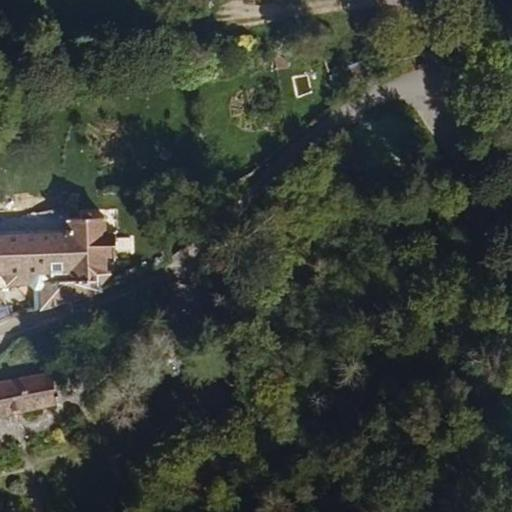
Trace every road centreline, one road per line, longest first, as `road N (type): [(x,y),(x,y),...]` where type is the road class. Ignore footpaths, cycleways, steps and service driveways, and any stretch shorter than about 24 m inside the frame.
road 1 (residential): [(511,327),(498,319),(446,125),(413,95),(375,90),(234,221),(34,341),(0,352)]
road 2 (unknown): [(350,0),(252,14),(67,0)]
